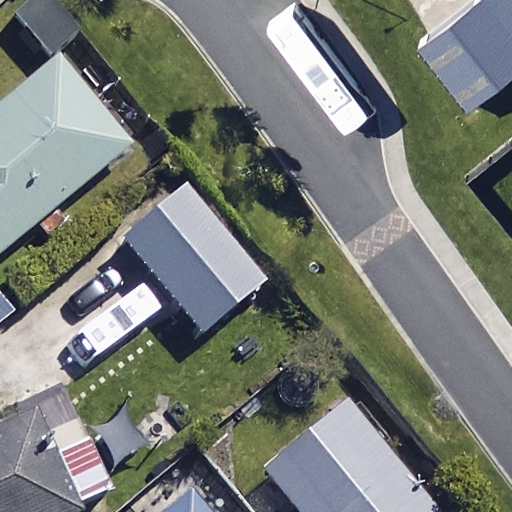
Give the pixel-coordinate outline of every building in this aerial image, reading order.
[(511,75),(511,0),(485,0),(426,45),(472,106),(511,75)] [(0,264),(129,159),(57,69),(0,115),(0,264)] [(260,297),(183,205),(123,255),(201,347),(260,297)] [(422,511),(347,418),(265,483),(288,511),(422,511)] [(0,511),(70,511),(38,428),(0,443),(0,511)]
